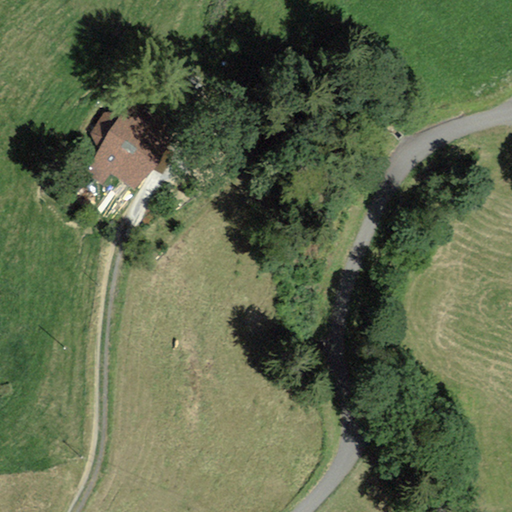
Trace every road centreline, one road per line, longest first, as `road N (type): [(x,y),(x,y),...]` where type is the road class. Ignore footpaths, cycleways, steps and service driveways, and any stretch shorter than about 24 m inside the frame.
road 1 (unclassified): [(511,114),(446,132),(394,179),(347,288),(340,348),(349,447),(301,511)]
road 2 (track): [(146,185),(113,262),(96,452),(70,511)]
